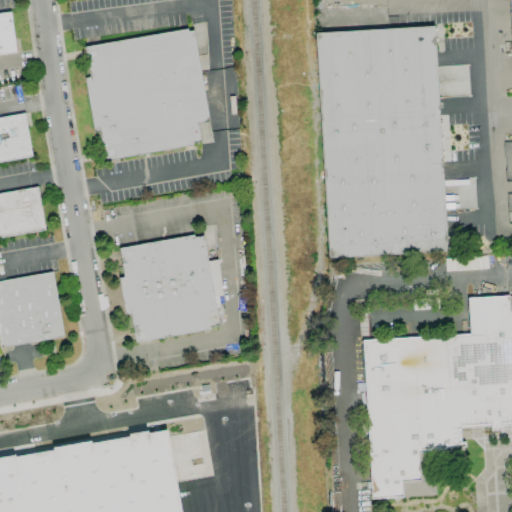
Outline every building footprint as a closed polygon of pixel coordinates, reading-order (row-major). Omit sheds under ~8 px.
[(0,54),(0,13),(10,12),(16,52),(0,54)] [(328,258),(315,33),(433,26),(447,251),(328,258)] [(209,121),(197,123),(200,141),(192,143),(192,146),(105,162),(99,131),(94,132),(84,78),(90,77),(85,47),(187,29),(187,32),(193,31),(209,121)] [(0,162),(0,118),(24,114),(32,156),(0,162)] [(0,237),(0,193),(37,187),(45,230),(0,237)] [(135,342),(130,314),(125,315),(118,278),(124,277),(119,249),(193,235),(194,238),(203,236),(208,262),(218,260),(222,295),(214,297),(219,325),(209,326),(210,329),(135,342)] [(0,348),(0,281),(52,272),(63,337),(0,348)] [(371,499),(371,498),(361,340),(469,334),(467,299),(511,296),(511,421),(500,422),(501,430),(490,430),(490,423),(459,425),(459,428),(456,428),(457,443),(464,443),(464,446),(448,447),(448,450),(417,452),(419,480),(400,481),(401,497),(371,499)] [(90,443),(127,437),(127,434),(147,431),(147,433),(166,430),(180,511),(0,511),(0,456),(14,454),(14,457),(52,450),(52,448),(90,441),(90,443)]
